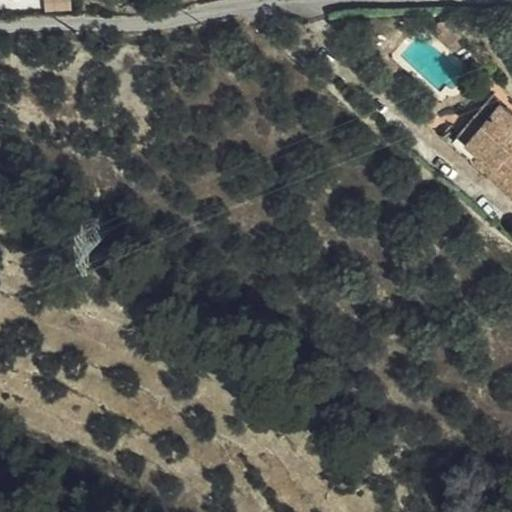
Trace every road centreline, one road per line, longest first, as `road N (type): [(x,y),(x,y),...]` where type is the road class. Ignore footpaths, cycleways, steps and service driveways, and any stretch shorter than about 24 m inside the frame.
road 1 (track): [(269,5),(420,155),(511,218)]
road 2 (residential): [(0,27),(304,0)]
